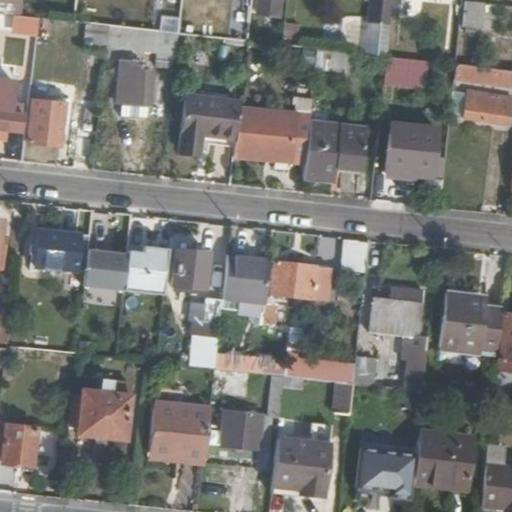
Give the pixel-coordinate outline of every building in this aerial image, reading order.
[(0,0),(0,16),(17,18),(19,0),(0,0)] [(179,0),(176,32),(217,37),(220,13),(212,11),(212,0),(179,0)] [(257,0),(257,7),(278,9),(278,0),(257,0)] [(462,29),(495,30),(496,3),(464,2),(462,29)] [(361,23),(357,56),(385,59),(389,26),(361,23)] [(84,25),(81,53),(103,55),(104,48),(106,28),(84,25)] [(106,28),(104,48),(155,53),(153,61),(172,62),(175,35),(106,28)] [(315,51),(313,68),(343,71),(345,54),(315,51)] [(386,59),(383,86),(424,90),(427,63),(386,59)] [(121,63),(116,102),(120,103),(148,106),(150,106),(153,74),(139,72),(140,65),(121,63)] [(511,72),(455,66),(453,79),(511,86),(511,72)] [(193,67),(189,80),(217,84),(222,72),(193,67)] [(34,80),(27,145),(59,148),(61,127),(55,126),(59,82),(34,80)] [(184,91),(177,150),(198,153),(200,133),(234,137),(239,98),(184,91)] [(452,91),(449,117),(466,120),(469,93),(452,91)] [(469,93),(466,120),(505,124),(508,98),(469,93)] [(256,99),(254,112),(281,115),(283,102),(256,99)] [(0,132),(6,133),(18,134),(21,106),(0,103),(0,132)] [(120,103),(119,117),(147,120),(148,106),(120,103)] [(237,110),(234,137),(232,155),(264,158),(290,161),(295,116),(281,115),(254,112),(237,110)] [(307,122),(300,179),(333,183),(335,168),(359,171),(364,129),(307,122)] [(387,135),(382,175),(428,179),(433,132),(399,128),(399,137),(387,135)] [(6,133),(3,162),(22,164),(24,135),(18,134),(6,133)] [(37,234),(32,270),(83,275),(87,239),(37,234)] [(335,241),(333,271),(366,272),(368,242),(335,241)] [(127,254),(122,294),(162,298),(167,252),(142,249),(141,255),(127,254)] [(175,249),(172,273),(205,276),(208,253),(175,249)] [(86,253),(82,290),(122,294),(126,257),(86,253)] [(227,257),(223,287),(222,301),(264,305),(269,262),(227,257)] [(274,265),(271,298),(327,303),(331,272),(274,265)] [(196,311),(192,339),(217,342),(222,301),(223,287),(207,285),(204,312),(196,311)] [(426,295),(395,292),(394,306),(424,310),(426,295)] [(441,295),(435,352),(474,356),(475,351),(493,353),(494,343),(497,318),(497,317),(480,315),(480,308),(481,299),(441,295)] [(377,304),(373,335),(402,338),(421,341),(424,310),(377,304)] [(498,310),(480,308),(480,315),(497,317),(498,310)] [(0,316),(0,344),(6,345),(9,317),(0,316)] [(500,343),(493,402),(504,403),(506,375),(511,375),(511,319),(497,318),(494,343),(500,343)] [(402,338),(399,361),(407,361),(408,352),(424,354),(426,355),(427,341),(421,341),(402,338)] [(407,361),(403,392),(419,394),(424,354),(408,352),(407,361)] [(375,387),(376,358),(358,357),(357,387),(375,387)] [(350,381),(351,361),(289,358),(288,377),(350,381)] [(263,361),(261,376),(271,378),(282,379),(283,363),(263,361)] [(271,378),(267,418),(279,419),(283,379),(282,379),(271,378)] [(337,385),(333,415),(349,416),(352,386),(350,386),(337,385)] [(70,399),(67,432),(75,433),(75,439),(124,444),(128,399),(80,393),(79,400),(70,399)] [(153,406),(147,454),(181,458),(181,463),(203,465),(209,412),(153,406)] [(225,413),(221,450),(259,454),(263,417),(225,413)] [(6,427),(2,464),(32,468),(36,431),(6,427)] [(416,435),(410,489),(445,493),(445,488),(463,490),(469,440),(416,435)] [(276,438),(271,486),(300,489),(299,494),(324,497),(330,444),(276,438)] [(147,454),(147,459),(181,463),(181,458),(147,454)] [(511,511),(511,469),(484,467),(479,507),(494,508),(505,509),(504,511),(511,511)] [(271,486),(270,494),(299,497),(299,494),(300,489),(271,486)]
